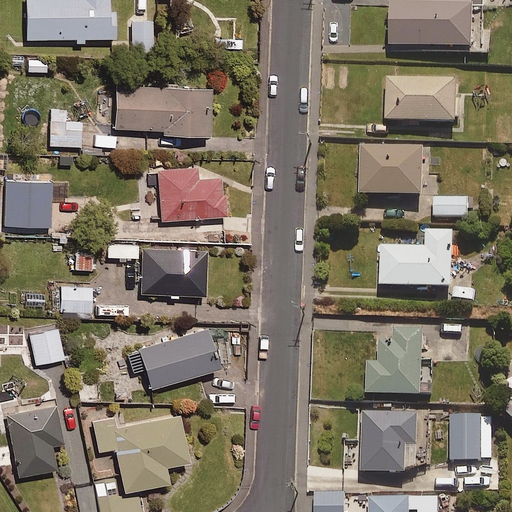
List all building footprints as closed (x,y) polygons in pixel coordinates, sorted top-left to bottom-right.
[(82,42),(82,35),(111,35),(111,7),(105,7),(105,0),(23,0),(24,36),(73,35),(73,42),(82,42)] [(483,0),(425,0),(426,3),(391,3),(390,51),(490,52),(490,30),(483,30),(483,0)] [(150,18),(129,19),(129,50),(150,50),(150,18)] [(239,18),(215,19),(216,46),(240,45),(239,18)] [(25,56),(25,71),(47,71),(47,56),(25,56)] [(456,79),(387,78),(386,119),(455,121),(456,79)] [(207,83),(113,83),(113,126),(159,126),(159,130),(207,131),(207,83)] [(62,107),(47,108),(48,144),(80,143),(79,119),(63,120),(62,107)] [(422,146),(359,146),(359,193),(422,194),(422,146)] [(194,176),(193,164),(155,168),(160,218),(223,212),(220,174),(194,176)] [(49,178),(3,177),(2,224),(48,225),(49,178)] [(467,198),(434,198),(434,216),(467,216),(467,198)] [(426,230),(426,235),(395,234),(395,246),(381,246),(380,284),(451,286),(452,231),(426,230)] [(203,246),(140,246),(139,291),(202,292),(203,246)] [(69,253),(69,267),(94,266),(93,261),(90,261),(89,252),(69,253)] [(89,285),(56,284),(56,309),(88,310),(89,285)] [(215,363),(203,324),(124,349),(131,369),(142,366),(148,385),(215,363)] [(62,356),(55,326),(27,332),(33,362),(62,356)] [(421,394),(422,331),(378,329),(378,362),(367,362),(366,393),(421,394)] [(99,381),(82,383),(85,401),(101,399),(99,381)] [(511,390),(499,405),(511,417),(511,390)] [(61,440),(53,402),(5,411),(16,473),(53,466),(49,442),(61,440)] [(176,412),(115,424),(113,414),(89,418),(96,449),(113,445),(122,488),(165,479),(162,463),(186,458),(176,412)] [(361,412),(360,471),(405,472),(405,447),(416,447),(417,412),(361,412)] [(490,414),(449,415),(451,460),(492,458),(490,414)] [(140,511),(137,495),(116,498),(113,477),(95,480),(99,511),(140,511)] [(343,511),(344,492),(314,492),(313,511),(343,511)] [(437,511),(437,497),(369,497),(369,511),(437,511)]
